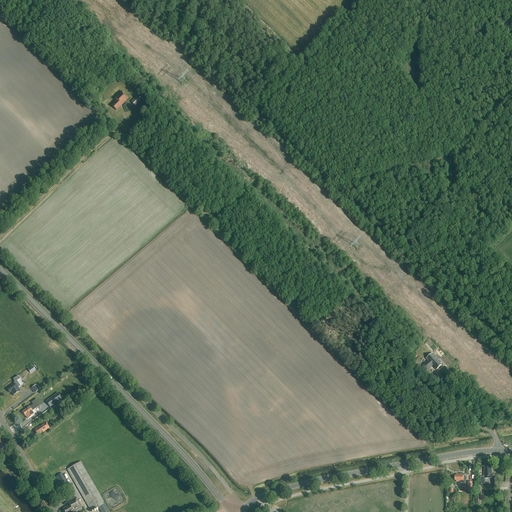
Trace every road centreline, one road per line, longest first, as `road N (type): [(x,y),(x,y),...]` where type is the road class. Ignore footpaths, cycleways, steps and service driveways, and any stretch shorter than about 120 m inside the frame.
road 1 (track): [(511,358),(402,237),(448,185),(448,153),(511,87)]
road 2 (tertiary): [(231,511),(0,268)]
road 3 (tertiary): [(233,511),(307,482),(511,451)]
